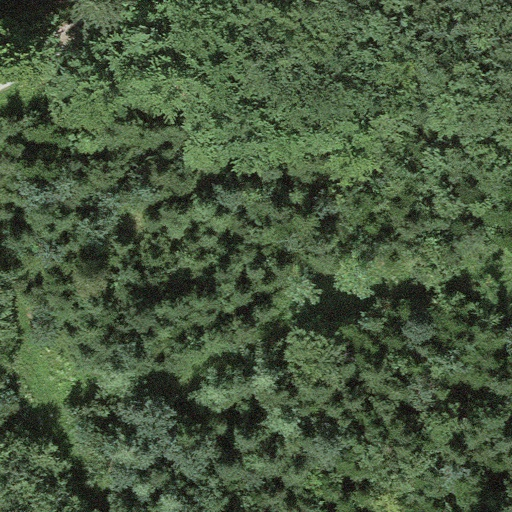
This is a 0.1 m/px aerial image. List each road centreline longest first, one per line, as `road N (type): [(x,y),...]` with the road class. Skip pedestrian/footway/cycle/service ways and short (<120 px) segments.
road 1 (track): [(82,414),(451,272),(511,261)]
road 2 (track): [(0,229),(16,248),(120,511)]
road 3 (track): [(0,108),(55,83),(173,0)]
